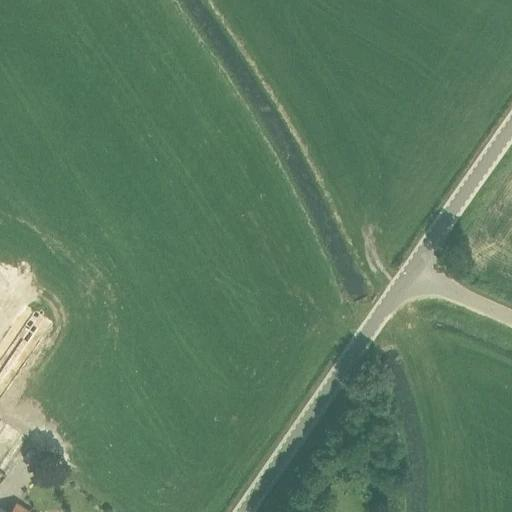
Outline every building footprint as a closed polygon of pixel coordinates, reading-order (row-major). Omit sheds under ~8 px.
[(0,287),(0,311),(16,293),(4,282),(0,287)] [(0,400),(7,405),(64,321),(48,310),(0,379),(0,400)] [(0,343),(16,320),(6,313),(0,322),(0,343)] [(0,482),(11,489),(41,436),(15,422),(0,447),(0,482)] [(29,511),(16,503),(9,511),(29,511)]
